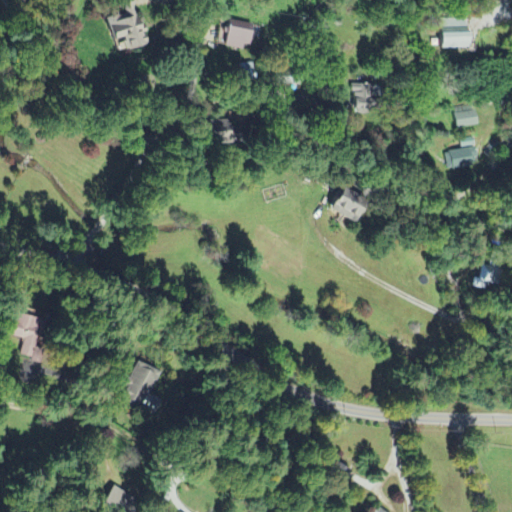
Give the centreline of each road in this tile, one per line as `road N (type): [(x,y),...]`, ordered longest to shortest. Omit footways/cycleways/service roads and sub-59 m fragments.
road 1 (residential): [(511,408),(300,382),(126,290),(0,249)]
road 2 (residential): [(466,314),(437,252),(295,136),(161,133)]
road 3 (residential): [(161,133),(46,94),(0,49)]
road 4 (residential): [(0,395),(106,431),(160,467)]
road 5 (residential): [(71,267),(78,225),(161,133)]
road 6 (residential): [(161,133),(194,58),(190,0)]
